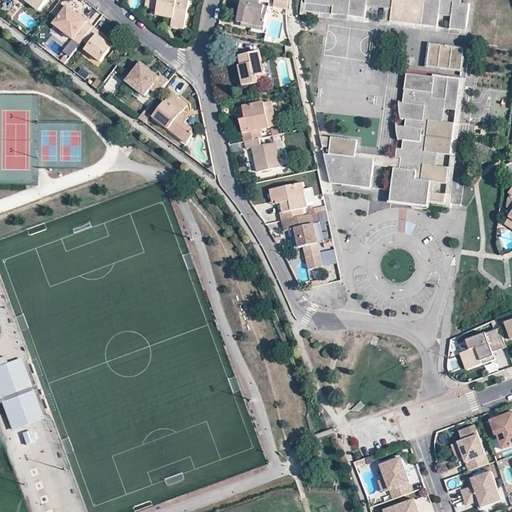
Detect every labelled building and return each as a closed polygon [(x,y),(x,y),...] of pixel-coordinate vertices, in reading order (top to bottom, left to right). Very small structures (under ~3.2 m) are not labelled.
[(25,0),(38,10),(45,0),(25,0)] [(189,0),(146,0),(146,7),(157,9),(156,14),(173,18),(172,25),(184,28),(189,0)] [(242,3),(239,22),(242,22),(242,26),(263,29),(267,6),(258,5),(258,0),(237,0),(237,2),(242,3)] [(287,10),(287,2),(280,1),(275,0),(274,0),(273,7),(287,10)] [(450,16),(449,29),(465,31),(469,4),(460,3),(460,0),(304,0),(304,3),(313,5),(321,6),(332,7),(331,14),(348,16),(364,18),(366,6),(391,9),(389,22),(437,27),(438,15),(450,16)] [(74,39),(80,43),(83,39),(92,27),(87,23),(88,23),(68,7),(55,24),(74,39)] [(348,16),(347,21),(465,35),(465,31),(449,29),(437,27),(389,22),(364,18),(348,16)] [(74,39),(55,24),(51,30),(70,44),(74,39)] [(85,50),(101,61),(112,46),(104,40),(107,37),(100,31),(99,32),(92,27),(83,39),(89,45),(85,50)] [(425,68),(455,71),(457,56),(464,57),(465,47),(428,43),(425,68)] [(243,86),(264,81),(263,75),(270,74),(267,62),(261,64),(259,52),(240,56),(242,66),(239,67),(243,86)] [(243,86),(239,67),(242,66),(240,56),(235,58),(237,68),(241,86),(243,86)] [(464,57),(457,56),(455,71),(462,72),(464,57)] [(159,92),(168,80),(160,74),(159,76),(142,63),(125,84),(145,100),(154,89),(159,92)] [(400,158),(399,169),(394,168),(389,202),(410,204),(426,207),(427,201),(444,203),(445,194),(432,193),(434,182),(447,184),(449,167),(436,166),(437,154),(450,155),(454,123),(442,122),(445,99),(432,98),(434,77),(405,73),(401,103),(398,102),(400,119),(405,119),(404,127),(395,126),(397,139),(402,140),(401,149),(396,148),(395,158),(400,158)] [(92,84),(98,89),(104,82),(98,77),(92,84)] [(434,77),(432,98),(445,99),(442,122),(454,123),(450,155),(449,167),(447,184),(445,194),(450,195),(464,81),(434,77)] [(153,117),(187,142),(192,135),(191,128),(184,123),(178,118),(182,113),(187,106),(178,99),(179,97),(171,92),(153,117)] [(244,134),(246,142),(259,139),(261,138),(259,129),(269,127),(268,119),(275,118),(271,104),(244,109),(249,133),(244,134)] [(249,133),(244,109),(239,110),(244,134),(249,133)] [(146,110),(139,118),(145,122),(152,114),(146,110)] [(182,113),(178,118),(184,123),(188,118),(182,113)] [(330,136),(319,135),(323,154),(328,154),(330,136)] [(356,140),(330,136),(328,154),(323,154),(330,183),(365,188),(370,188),(373,160),(354,157),(354,153),(356,140)] [(258,172),(280,167),(274,142),(260,146),(259,139),(246,142),(248,149),(253,148),(258,172)] [(400,158),(395,158),(354,153),(354,157),(373,160),(373,166),(394,168),(399,169),(400,158)] [(301,184),(271,190),(274,205),(281,203),(283,213),(282,213),(283,221),(304,216),(302,209),(307,208),(306,206),(314,205),(310,188),(303,190),(301,184)] [(319,213),(326,211),(325,206),(308,210),(309,215),(319,213)] [(304,216),(283,221),(285,230),(292,229),(294,242),(299,241),(300,247),(305,246),(310,269),(325,266),(320,243),(316,225),(322,223),(319,213),(309,215),(304,216)] [(316,225),(320,243),(326,242),(322,223),(316,225)] [(499,329),(466,341),(470,350),(461,354),(467,370),(497,359),(494,352),(506,348),(499,329)] [(0,393),(13,429),(35,420),(33,414),(40,411),(20,359),(0,366),(0,393)] [(511,412),(490,421),(496,436),(497,435),(503,450),(511,447),(511,412)] [(488,464),(474,426),(458,432),(462,442),(458,443),(460,450),(464,459),(469,472),(488,464)] [(26,445),(36,442),(32,431),(23,435),(26,445)] [(464,459),(460,450),(458,443),(451,446),(457,461),(464,459)] [(411,483),(402,458),(382,466),(386,479),(390,490),(394,500),(413,493),(409,484),(411,483)] [(501,501),(491,472),(471,480),(473,486),(470,487),(460,491),(466,506),(476,503),(479,502),(481,508),(501,501)] [(390,490),(386,479),(379,481),(384,493),(390,490)] [(419,511),(415,500),(385,511),(419,511)]
